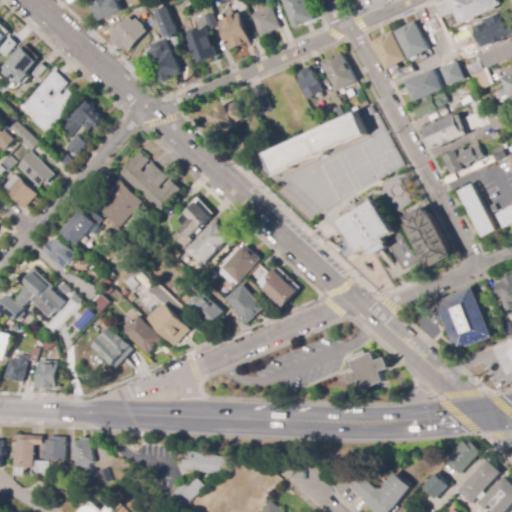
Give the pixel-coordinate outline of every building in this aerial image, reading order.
[(101,22),(97,13),(94,14),(90,7),(103,0),(117,0),(123,11),(101,22)] [(283,0),(294,27),(316,18),(309,0),(283,0)] [(461,24),(456,12),(442,19),(436,5),(447,0),(500,0),(503,5),(498,7),(499,9),(466,23),(466,22),(461,24)] [(251,14),(261,38),(273,33),(272,30),(281,26),(272,5),(251,14)] [(155,11),(168,6),(178,31),(165,37),(155,11)] [(218,20),(230,49),(252,40),(239,11),(218,20)] [(483,49),(480,42),(466,48),(462,37),(475,31),(474,28),(486,23),(485,21),(508,11),(511,20),(511,36),(505,40),(506,41),(495,46),(495,44),(483,49)] [(205,15),(211,29),(219,25),(213,12),(205,15)] [(427,36),(420,23),(435,15),(442,29),(427,36)] [(110,39),(113,36),(107,31),(118,19),(121,23),(128,16),(133,21),(136,18),(144,26),(143,27),(146,31),(128,50),(124,45),(120,49),(110,39)] [(412,60),(397,32),(416,22),(431,50),(412,60)] [(0,23),(10,32),(0,43),(0,23)] [(187,35),(208,26),(219,53),(198,62),(187,35)] [(389,70),(374,43),(394,32),(408,60),(389,70)] [(149,44),(163,39),(164,40),(167,39),(171,48),(173,48),(182,69),(181,70),(182,72),(170,77),(171,79),(165,81),(165,79),(163,80),(149,44)] [(511,59),(487,70),(480,55),(511,41),(511,59)] [(17,90),(0,73),(0,71),(23,47),(39,61),(27,75),(31,79),(24,86),(22,84),(17,90)] [(323,61),(343,51),(358,80),(338,90),(323,61)] [(421,70),(418,63),(431,58),(434,65),(421,70)] [(477,92),(466,66),(479,60),(491,86),(477,92)] [(450,86),(443,69),(459,62),(467,79),(450,86)] [(43,64),(48,69),(47,70),(50,72),(41,82),(32,75),(43,64)] [(300,71),(309,66),(312,70),(314,69),(321,81),(320,82),(324,90),(309,98),(298,78),(302,76),(300,71)] [(416,102),(407,82),(436,69),(445,90),(416,102)] [(46,133),(32,120),(35,117),(22,106),(54,71),(68,83),(60,93),(63,96),(69,90),(78,99),(46,133)] [(511,99),(510,100),(509,96),(502,99),(499,91),(506,88),(503,79),(511,75),(511,99)] [(465,106),(459,92),(468,87),(475,102),(465,106)] [(419,118),(414,106),(425,101),(424,100),(433,96),(434,98),(445,93),(450,103),(445,105),(446,109),(433,114),(430,113),(419,118)] [(260,116),(254,101),(267,95),(273,110),(260,116)] [(69,140),(64,136),(68,131),(61,125),(71,114),(74,116),(88,100),(95,107),(93,109),(106,119),(97,129),(94,127),(90,132),(82,125),(69,140)] [(215,133),(211,123),(213,122),(210,114),(219,110),(238,101),(247,121),(226,130),(225,129),(215,133)] [(468,132),(463,119),(474,115),(470,105),(480,101),(490,125),(480,129),(479,128),(468,132)] [(494,132),(486,113),(503,106),(509,122),(501,126),(502,129),(494,132)] [(275,177),(265,154),(361,112),(371,135),(275,177)] [(434,150),(430,141),(427,142),(422,130),(456,115),(456,117),(460,115),(469,135),(434,150)] [(31,153),(22,144),(24,142),(9,129),(16,122),(40,143),(31,153)] [(6,151),(0,145),(0,128),(15,140),(6,151)] [(79,155),(69,146),(79,135),(89,144),(79,155)] [(511,166),(508,158),(497,164),(493,156),(495,155),(492,151),(511,140),(511,166)] [(452,176),(444,159),(457,152),(459,155),(478,145),(484,157),(465,166),(466,169),(452,176)] [(162,213),(120,174),(141,151),(151,161),(143,170),(145,173),(154,163),(170,178),(161,187),(164,190),(173,180),(183,190),(162,213)] [(40,188),(18,167),(31,152),(56,175),(47,185),(45,183),(40,188)] [(68,170),(57,160),(65,152),(76,162),(68,170)] [(0,176),(0,164),(9,155),(17,163),(8,173),(5,171),(0,176)] [(121,228),(100,209),(112,196),(103,188),(115,175),(145,202),(121,228)] [(25,210),(5,191),(19,176),(39,195),(25,210)] [(459,190),(473,182),(498,228),(484,236),(459,190)] [(340,222),(360,255),(370,249),(372,253),(374,252),(376,256),(391,248),(388,243),(390,242),(388,238),(397,232),(377,200),(340,222)] [(186,248),(175,237),(192,220),(187,214),(198,203),(213,217),(191,239),(193,241),(186,248)] [(498,212),(511,204),(511,223),(506,227),(498,212)] [(431,270),(406,225),(410,223),(407,217),(427,207),(430,213),(433,211),(457,256),(431,270)] [(78,246),(63,232),(83,211),(89,216),(94,210),(106,222),(95,234),(92,231),(78,246)] [(204,267),(188,251),(216,221),(232,237),(204,267)] [(146,245),(140,240),(145,235),(150,240),(146,245)] [(66,270),(44,249),(53,239),(55,241),(59,237),(79,257),(66,270)] [(240,284),(224,269),(247,244),(263,260),(241,284),(240,284)] [(125,284),(118,278),(134,262),(143,271),(135,278),(140,284),(133,291),(127,284),(126,284),(125,285),(125,284)] [(27,285),(23,281),(35,268),(53,285),(56,287),(53,290),(66,302),(57,313),(37,295),(31,301),(36,306),(31,311),(18,299),(29,287),(27,285)] [(262,283),(261,283),(271,272),(273,274),(276,270),(291,283),(301,292),(285,309),(266,291),(267,290),(264,288),(265,287),(262,283)] [(143,284),(137,278),(142,272),(155,284),(149,290),(143,284)] [(104,285),(100,281),(105,276),(113,282),(111,285),(108,288),(104,285)] [(500,282),(511,276),(511,307),(505,311),(495,284),(500,282)] [(249,325),(227,300),(244,284),(266,309),(249,325)] [(472,287),(493,336),(457,351),(436,301),(472,287)] [(126,298),(121,293),(124,289),(129,293),(126,298)] [(213,328),(188,306),(202,290),(227,312),(213,328)] [(102,312),(93,303),(102,294),(111,303),(102,312)] [(17,320),(1,306),(10,295),(26,309),(17,320)] [(177,347),(148,319),(159,307),(161,309),(166,304),(193,330),(177,347)] [(81,332),(75,325),(90,309),(96,315),(81,332)] [(151,356),(126,333),(141,316),(166,340),(151,356)] [(118,369),(94,347),(113,327),(137,350),(118,369)] [(6,362),(0,360),(0,332),(13,336),(6,362)] [(38,365),(30,363),(33,347),(42,350),(38,365)] [(347,375),(356,371),(352,362),(373,353),(377,362),(386,358),(390,368),(381,372),(385,382),(364,391),(360,381),(351,385),(347,375)] [(24,383),(6,379),(11,359),(18,361),(20,355),(30,357),(28,364),(29,364),(24,383)] [(59,390),(39,388),(41,363),(61,365),(59,390)] [(26,476),(17,476),(17,468),(16,468),(17,435),(43,436),(43,445),(36,445),(35,468),(29,468),(29,470),(26,470),(26,476)] [(67,461),(47,460),(47,444),(54,444),(55,437),(68,438),(67,461)] [(83,468),(82,466),(79,466),(75,441),(82,440),(82,438),(87,437),(87,439),(92,439),(96,464),(91,465),(91,467),(83,468)] [(447,459),(466,438),(482,453),(463,473),(447,459)] [(222,476),(182,468),(184,459),(191,461),(193,451),(229,459),(227,467),(225,466),(222,476)] [(460,489),(490,459),(504,473),(474,503),(460,489)] [(78,461),(78,474),(69,474),(70,461),(78,461)] [(50,476),(36,475),(37,462),(51,462),(50,476)] [(425,486),(439,471),(452,484),(438,499),(425,486)] [(394,511),(375,511),(367,504),(369,502),(354,489),(365,477),(379,490),(381,488),(384,490),(399,473),(416,488),(394,511)] [(506,475),(511,480),(511,505),(505,511),(490,511),(487,509),(481,503),(506,475)] [(182,511),(175,502),(176,501),(172,496),(187,485),(190,488),(201,479),(209,489),(182,511)] [(263,511),(273,501),(286,511),(263,511)] [(80,511),(89,503),(94,508),(96,506),(103,511),(80,511)]
